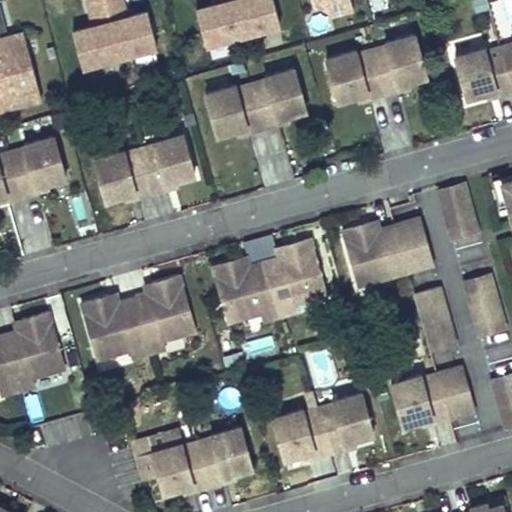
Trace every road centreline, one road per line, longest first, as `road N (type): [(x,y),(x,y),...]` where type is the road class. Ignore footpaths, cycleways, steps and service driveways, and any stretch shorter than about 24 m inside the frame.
road 1 (residential): [(511,142),(0,284)]
road 2 (unknown): [(428,165),(503,453)]
road 3 (residential): [(297,511),(511,451)]
